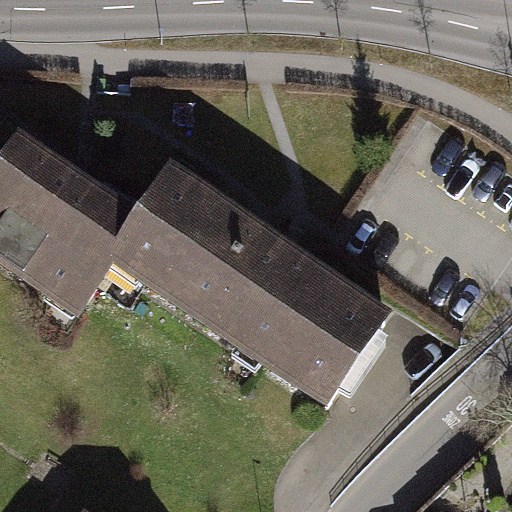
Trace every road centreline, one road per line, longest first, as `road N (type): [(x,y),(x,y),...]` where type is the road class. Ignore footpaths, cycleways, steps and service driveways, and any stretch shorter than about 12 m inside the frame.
road 1 (secondary): [(0,11),(319,3),(511,29)]
road 2 (residential): [(511,372),(369,511)]
